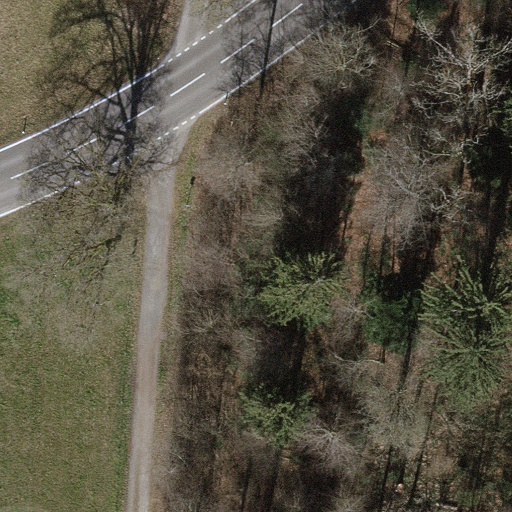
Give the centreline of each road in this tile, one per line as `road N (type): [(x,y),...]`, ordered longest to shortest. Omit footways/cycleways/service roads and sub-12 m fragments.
road 1 (track): [(141,511),(161,168),(195,0)]
road 2 (tertiary): [(0,182),(170,97),(307,0)]
